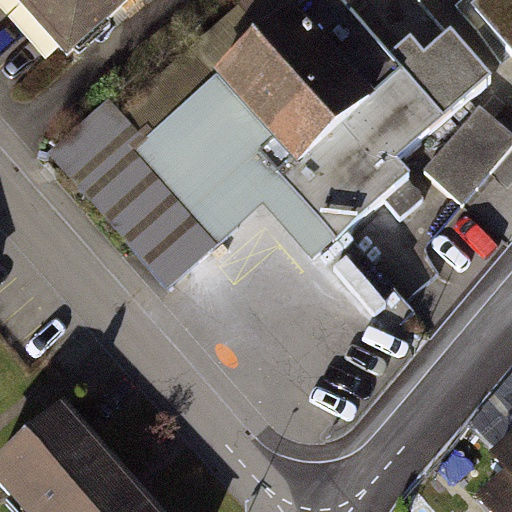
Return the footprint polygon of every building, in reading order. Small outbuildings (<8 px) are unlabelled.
[(11,0),(75,69),(150,0),(11,0)] [(386,69),(325,0),(317,0),(140,157),(100,112),(50,157),(167,289),(276,193),(328,252),(373,212),(390,231),(425,200),(396,168),(484,90),(444,45),(417,68),(404,54),(386,69)] [(511,0),(484,0),(471,12),(511,60),(511,0)] [(511,151),(511,137),(481,111),(426,175),(464,208),(511,151)] [(156,511),(65,407),(0,463),(0,491),(18,511),(156,511)] [(511,511),(511,424),(449,480),(478,511),(511,511)]
